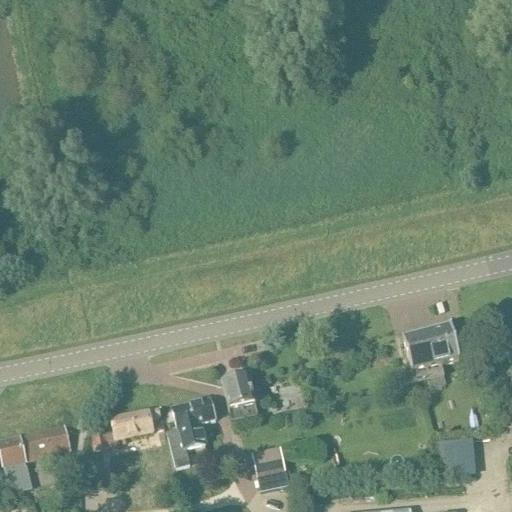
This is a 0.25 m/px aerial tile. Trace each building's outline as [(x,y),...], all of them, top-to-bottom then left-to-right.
[(451,328),(402,340),(412,376),(416,375),(421,374),(460,364),(451,328)] [(511,373),(501,376),(509,429),(511,429),(511,373)] [(443,377),(438,378),(427,382),(429,391),(441,388),(445,387),(443,377)] [(222,385),(224,395),(231,426),(257,420),(255,408),(248,379),(222,385)] [(209,402),(172,411),(177,433),(167,436),(176,474),(189,471),(186,454),(206,450),(200,428),(215,424),(209,402)] [(88,458),(91,474),(95,493),(107,491),(103,472),(101,472),(98,455),(109,453),(108,452),(119,450),(117,444),(153,436),(150,422),(160,420),(157,410),(109,421),(113,436),(106,437),(105,437),(91,440),(94,457),(88,458)] [(69,454),(63,429),(0,445),(0,452),(7,482),(28,477),(25,465),(69,454)] [(163,431),(157,433),(155,433),(158,445),(155,446),(161,477),(173,475),(163,431)] [(288,491),(285,476),(280,453),(252,458),(260,496),(288,491)]
